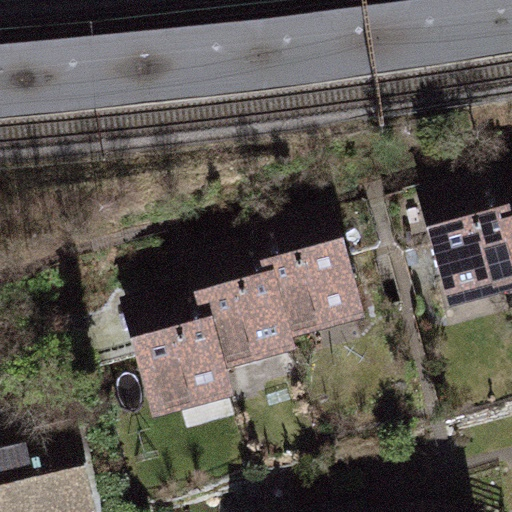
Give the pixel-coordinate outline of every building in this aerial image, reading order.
[(511,0),(436,0),(340,13),(203,28),(24,46),(0,47),(0,116),(87,108),(174,98),(256,89),(349,77),(413,67),(476,58),(511,51),(511,0)] [(506,298),(497,266),(470,169),(400,189),(436,317),(506,298)] [(511,312),(511,174),(475,184),(511,313),(511,312)] [(251,225),(254,236),(282,332),(311,324),(306,308),(344,297),(318,206),(251,225)] [(183,256),(191,287),(210,352),(238,345),(252,341),(282,332),(254,236),(183,256)] [(219,383),(210,352),(191,287),(124,306),(152,403),(219,383)] [(0,511),(92,511),(73,422),(0,437),(0,511)] [(476,511),(477,507),(403,503),(402,511),(476,511)]
